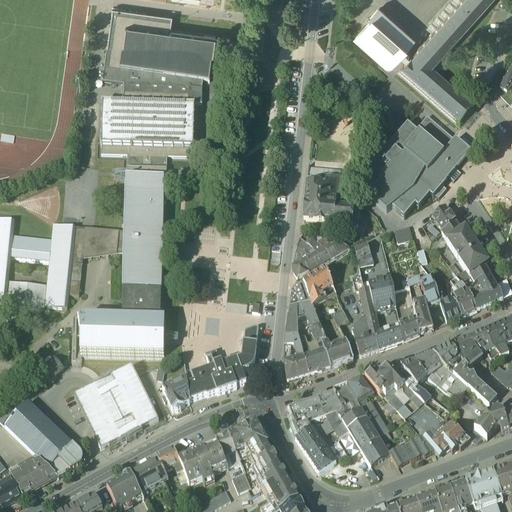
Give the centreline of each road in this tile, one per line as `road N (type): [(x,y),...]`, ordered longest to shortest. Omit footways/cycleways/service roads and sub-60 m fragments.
road 1 (unclassified): [(266,408),(317,0)]
road 2 (residential): [(266,408),(511,306)]
road 3 (tertiary): [(34,511),(180,433),(249,406),(266,408)]
road 4 (tertiary): [(511,450),(338,505)]
road 5 (tertiary): [(338,505),(313,491),(266,408)]
road 6 (residential): [(511,22),(488,83),(491,109),(511,132)]
